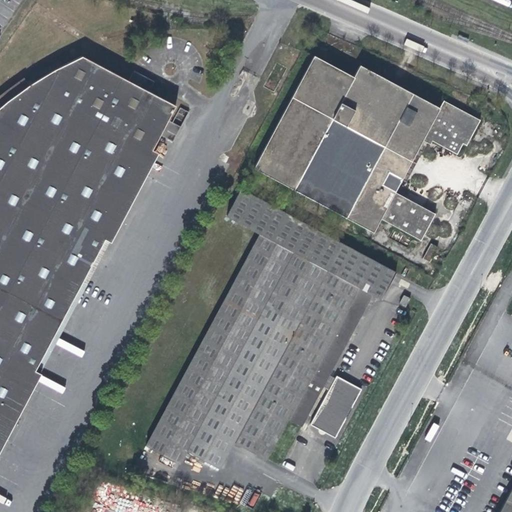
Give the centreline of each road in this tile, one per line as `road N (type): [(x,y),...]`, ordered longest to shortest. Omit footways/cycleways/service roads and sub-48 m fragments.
road 1 (tertiary): [(511,192),(346,511)]
road 2 (residential): [(325,0),(495,73)]
